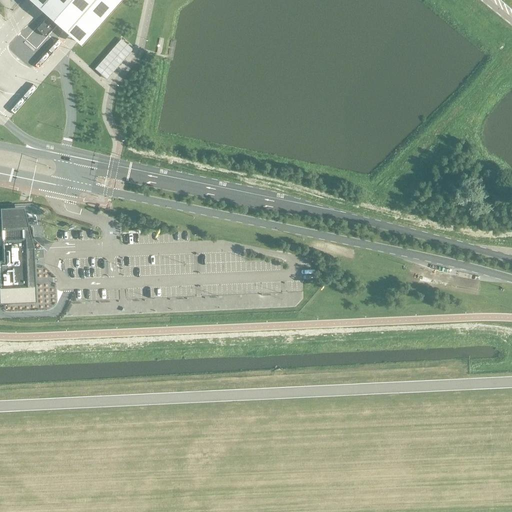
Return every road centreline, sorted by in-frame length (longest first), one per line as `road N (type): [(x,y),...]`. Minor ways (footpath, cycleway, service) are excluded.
road 1 (tertiary): [(511,259),(66,160)]
road 2 (tertiary): [(66,185),(511,281)]
